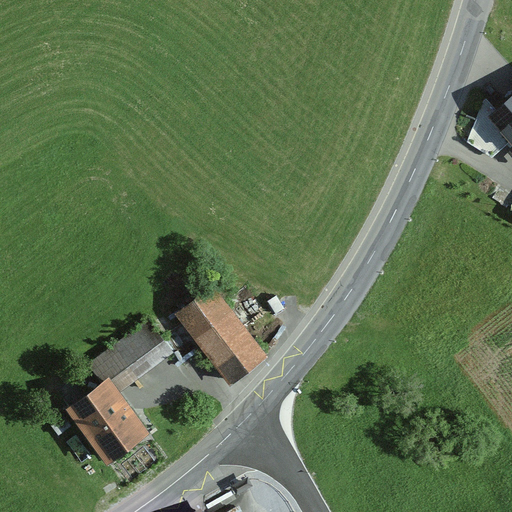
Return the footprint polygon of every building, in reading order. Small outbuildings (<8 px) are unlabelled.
[(511,96),(497,110),(491,115),(511,137),(511,96)] [(511,137),(491,115),(497,110),(487,99),(484,101),(467,142),(492,156),(511,138),(511,137)] [(215,283),(177,310),(230,382),(268,355),(215,283)] [(150,315),(88,363),(102,380),(109,374),(122,391),(177,350),(150,315)] [(102,380),(67,406),(108,462),(150,430),(122,391),(109,374),(102,380)]
